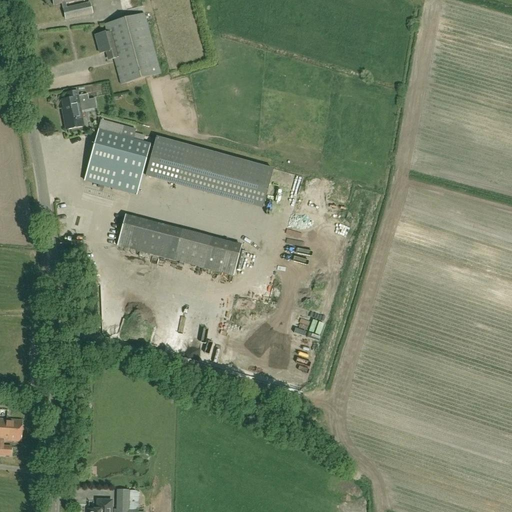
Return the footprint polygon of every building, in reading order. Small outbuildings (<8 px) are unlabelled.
[(89,0),(88,0),(51,0),(54,9),(63,7),(65,7),(65,5),(89,0)] [(92,15),(90,6),(90,5),(66,10),(65,7),(63,7),(65,20),(92,15)] [(146,17),(105,26),(107,34),(96,37),(101,55),(109,53),(112,59),(114,59),(121,86),(162,74),(146,17)] [(83,128),(79,106),(89,104),(87,95),(77,97),(76,92),(65,94),(66,99),(62,100),(64,115),(63,115),(66,131),(83,128)] [(149,147),(133,142),(135,133),(99,123),(97,133),(84,184),(98,187),(97,190),(103,192),(103,189),(136,197),(149,147)] [(271,170),(155,140),(145,179),(261,209),(271,170)] [(118,248),(205,270),(233,277),(242,246),(212,239),(126,216),(118,248)] [(230,307),(243,309),(244,301),(231,300),(230,307)] [(0,420),(0,441),(4,442),(21,443),(23,422),(0,420)] [(4,447),(4,442),(0,441),(0,456),(11,457),(12,448),(4,447)] [(136,511),(128,511),(129,491),(117,491),(116,511),(114,511),(113,511),(136,511)] [(98,501),(97,511),(89,511),(88,511),(111,511),(112,502),(98,501)]
